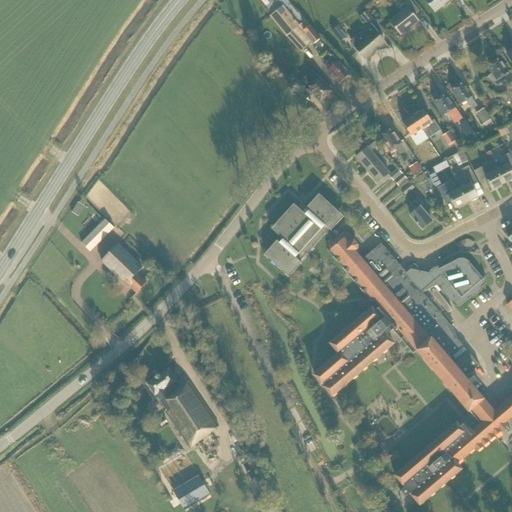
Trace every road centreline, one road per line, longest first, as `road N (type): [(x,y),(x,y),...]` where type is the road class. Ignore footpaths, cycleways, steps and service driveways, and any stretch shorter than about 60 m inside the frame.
road 1 (tertiary): [(0,444),(146,327),(315,137)]
road 2 (primary): [(0,270),(178,0)]
road 3 (tertiary): [(315,137),(511,0)]
road 4 (residential): [(481,220),(431,247),(409,248),(315,137)]
